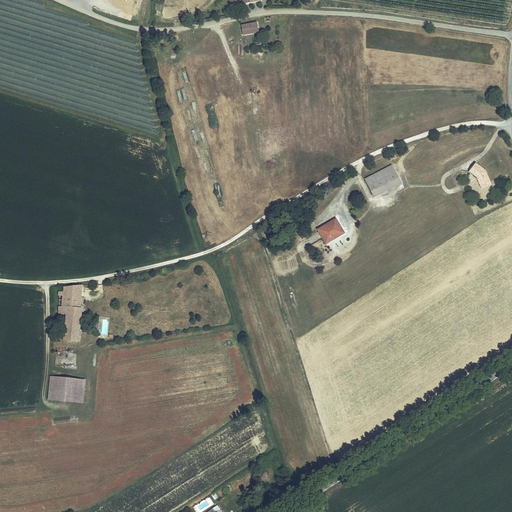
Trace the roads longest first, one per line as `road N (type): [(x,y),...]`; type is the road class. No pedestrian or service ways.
road 1 (unclassified): [(511,124),(466,122),(396,143),(193,255),(100,276),(0,278)]
road 2 (unclassified): [(511,34),(262,10),(165,31),(121,26),(57,0)]
road 3 (primary): [(511,363),(292,511)]
